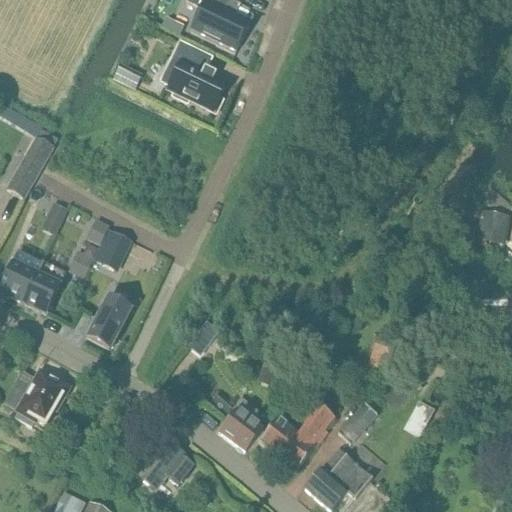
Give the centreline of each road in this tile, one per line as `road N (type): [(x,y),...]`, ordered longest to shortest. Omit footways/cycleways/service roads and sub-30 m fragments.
road 1 (residential): [(41,182),(180,256),(293,0)]
road 2 (tertiary): [(286,511),(135,396),(0,326)]
